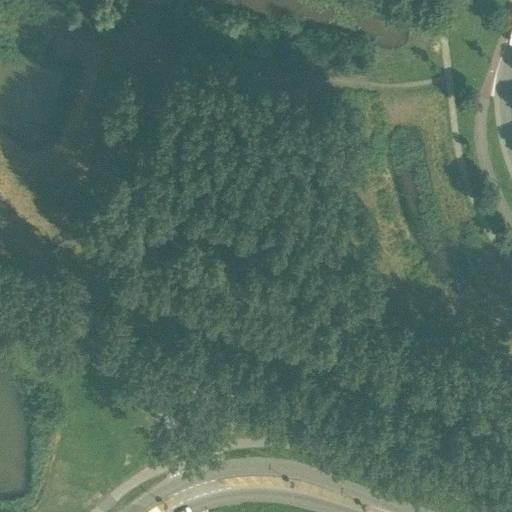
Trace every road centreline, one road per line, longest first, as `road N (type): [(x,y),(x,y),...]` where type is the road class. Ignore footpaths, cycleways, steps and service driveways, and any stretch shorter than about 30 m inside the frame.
road 1 (unclassified): [(194,478),(124,351),(85,317),(0,286)]
road 2 (tertiary): [(377,511),(357,491),(274,467),(194,478)]
road 3 (tertiary): [(203,502),(288,498),(333,511)]
